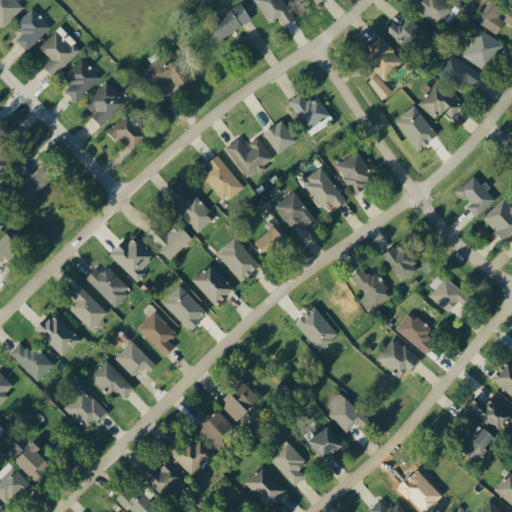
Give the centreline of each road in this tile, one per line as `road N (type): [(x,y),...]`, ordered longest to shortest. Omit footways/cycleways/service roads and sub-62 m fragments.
road 1 (residential): [(313,511),(386,450),(511,305),(500,273),(445,224),(314,39)]
road 2 (residential): [(55,511),(281,288),(437,175),(511,93)]
road 3 (residential): [(0,317),(162,159),(314,39)]
road 4 (residential): [(126,192),(0,68)]
